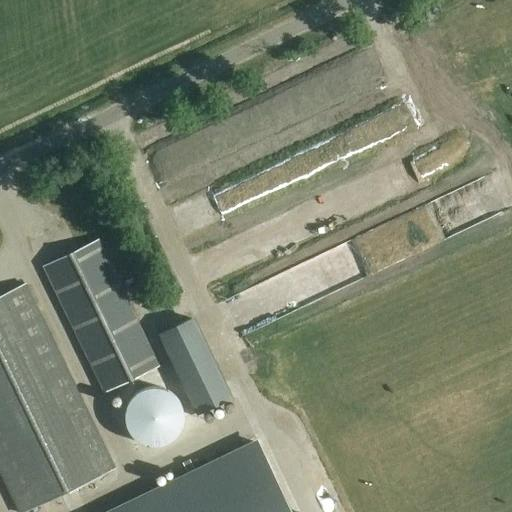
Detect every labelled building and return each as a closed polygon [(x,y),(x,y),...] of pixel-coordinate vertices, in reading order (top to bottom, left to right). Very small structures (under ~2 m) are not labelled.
[(135,154),(147,181),(264,129),(252,102),(135,154)] [(277,246),(318,226),(306,201),(265,221),(277,246)] [(44,269),(86,358),(104,393),(157,367),(97,243),(44,269)] [(26,511),(113,471),(26,286),(0,298),(0,478),(16,511),(26,511)] [(164,444),(167,443),(170,441),(172,440),(175,438),(177,435),(179,433),(180,430),(182,428),(183,425),(184,422),(184,419),(184,416),(184,413),(183,410),(183,407),(181,404),(180,401),(178,399),(176,396),(174,394),(172,392),(169,390),(166,389),(164,388),(161,387),(158,387),(154,387),(151,387),(148,387),(145,388),(141,390),(138,392),(135,393),(133,395),(131,398),(129,400),(128,403),(126,406),(125,409),(125,412),(124,415),(124,418),(125,421),(125,424),(126,427),(127,429),(129,432),(131,435),(133,437),(135,439),(137,441),(140,443),(143,444),(146,445),(149,446),(152,446),(155,446),(158,446),(161,445),(164,444)] [(115,511),(291,511),(259,443),(115,511)] [(176,459),(141,474),(147,488),(182,472),(176,459)]
